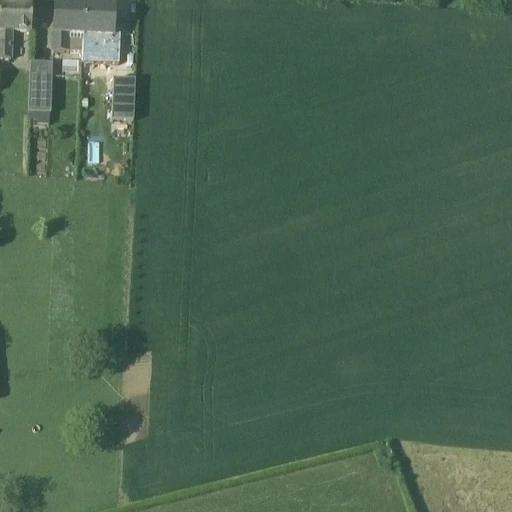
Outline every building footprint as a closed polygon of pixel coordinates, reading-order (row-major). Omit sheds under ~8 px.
[(31,7),(0,5),(0,61),(10,62),(11,33),(30,34),(31,7)] [(82,39),(84,9),(54,8),(52,55),(66,55),(67,38),(82,39)] [(84,9),(82,39),(97,39),(97,55),(112,56),(113,10),(84,9)] [(51,66),(29,65),(27,115),(50,116),(51,66)] [(133,83),(112,82),(111,124),(132,124),(133,83)] [(102,172),(108,156),(96,152),(90,168),(102,172)]
